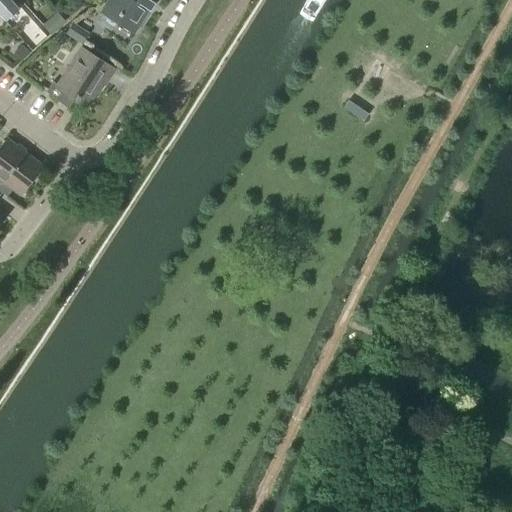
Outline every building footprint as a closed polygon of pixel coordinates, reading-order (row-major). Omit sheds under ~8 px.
[(0,0),(0,15),(5,21),(20,8),(12,0),(0,0)] [(108,0),(97,18),(111,27),(114,29),(118,23),(134,33),(155,0),(108,0)] [(74,24),(68,33),(82,43),(88,33),(74,24)] [(112,68),(81,49),(58,85),(53,82),(46,92),(69,109),(76,98),(88,106),(112,68)] [(23,193),(42,168),(7,141),(0,149),(0,179),(2,177),(23,193)]
